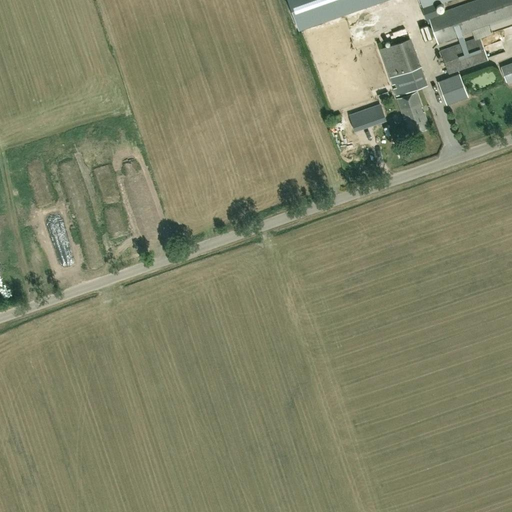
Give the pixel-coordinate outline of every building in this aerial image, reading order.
[(438,44),(511,17),(511,0),(476,0),(428,17),(438,44)] [(427,21),(422,22),(427,37),(432,36),(427,21)] [(448,74),(488,60),(480,37),(440,51),(448,74)] [(397,99),(416,92),(414,87),(424,84),(409,39),(380,49),(397,99)] [(511,62),(501,67),(506,82),(511,79),(511,62)] [(459,94),(455,81),(448,83),(452,96),(459,94)] [(416,92),(397,99),(410,134),(429,128),(416,92)] [(383,104),(338,118),(345,138),(390,124),(383,104)]
